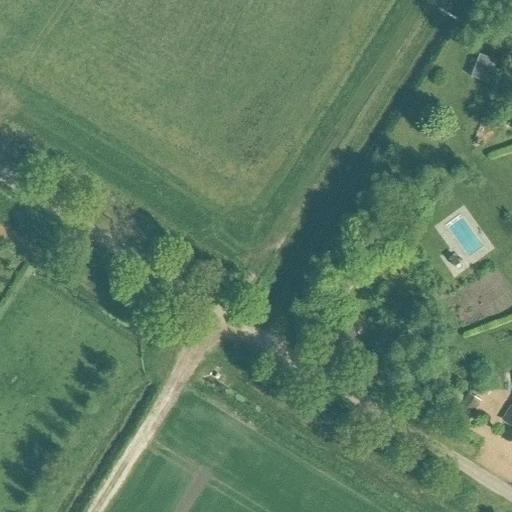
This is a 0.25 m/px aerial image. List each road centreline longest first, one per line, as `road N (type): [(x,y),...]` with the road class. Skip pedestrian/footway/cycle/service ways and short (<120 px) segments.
road 1 (unclassified): [(511,496),(0,175)]
road 2 (track): [(431,0),(231,320)]
road 3 (track): [(217,311),(96,511)]
